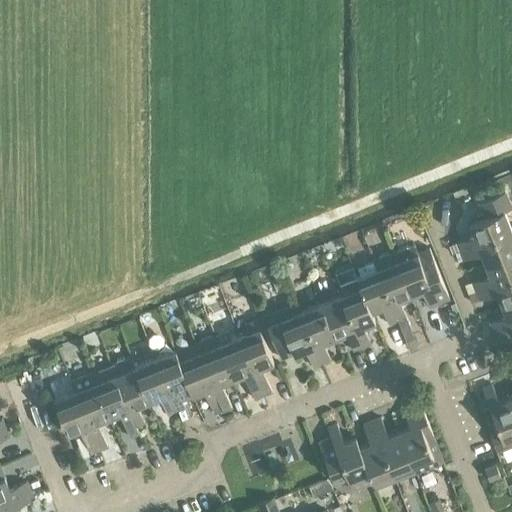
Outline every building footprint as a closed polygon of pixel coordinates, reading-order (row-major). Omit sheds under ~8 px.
[(485,217),(469,224),(474,236),(457,243),(461,252),(511,231),(503,211),(511,208),(504,191),(478,202),(485,217)] [(487,266),(511,255),(511,233),(511,231),(461,252),(464,261),(482,254),(487,266)] [(393,251),(412,296),(422,291),(429,308),(450,299),(435,260),(424,264),(420,253),(419,253),(415,243),(408,245),(407,244),(398,248),(398,249),(393,251)] [(374,260),(399,323),(408,319),(400,300),(412,296),(393,251),(389,253),(388,252),(380,255),(379,257),(373,259),(374,260)] [(511,255),(487,266),(491,276),(473,283),(477,291),(511,276),(511,255)] [(371,311),(373,310),(382,306),(390,326),(399,323),(374,260),(358,267),(361,276),(357,278),(361,288),(363,288),(371,311)] [(511,276),(477,291),(481,302),(498,295),(502,306),(511,301),(511,276)] [(363,288),(361,288),(342,296),(364,348),(373,344),(366,326),(377,322),(373,310),(371,311),(363,288)] [(322,304),(336,338),(348,334),(355,351),(364,348),(342,296),(322,304)] [(500,344),(511,338),(511,301),(502,306),(507,316),(491,323),(500,344)] [(302,312),(324,364),(333,360),(326,342),(336,338),(322,304),(302,312)] [(324,364),(302,312),(294,315),(291,307),(265,318),(282,360),(307,349),(315,368),(324,364)] [(239,337),(263,398),(273,394),(269,386),(270,386),(263,368),(274,364),(258,322),(243,328),(246,335),(239,337)] [(219,345),(233,380),(245,376),(254,401),(263,398),(239,337),(232,340),(228,329),(215,335),(219,345)] [(195,343),(224,412),(224,413),(232,410),(229,402),(230,401),(223,384),(233,380),(219,345),(215,335),(211,336),(210,335),(201,339),(201,340),(195,343)] [(180,360),(191,387),(194,395),(205,391),(215,416),(224,412),(195,343),(176,350),(177,352),(180,360)] [(191,387),(180,360),(177,352),(155,361),(176,412),(186,408),(179,391),(191,387)] [(111,363),(137,427),(146,424),(140,407),(150,403),(136,368),(131,356),(125,358),(124,357),(117,360),(116,361),(111,363)] [(136,368),(150,403),(161,399),(170,423),(179,419),(176,412),(155,361),(136,368)] [(91,372),(109,419),(120,414),(130,439),(140,435),(137,427),(111,363),(91,372)] [(71,380),(76,392),(100,450),(100,451),(108,448),(104,440),(105,439),(99,423),(109,419),(91,372),(71,380)] [(485,409),(490,407),(501,433),(492,437),(499,453),(511,447),(511,399),(501,404),(493,385),(483,389),(486,395),(480,397),(485,409)] [(51,391),(54,400),(68,435),(82,429),(91,453),(100,450),(76,392),(60,398),(57,391),(54,390),(51,391)] [(422,403),(415,406),(404,410),(411,427),(400,432),(416,474),(446,462),(436,437),(436,436),(422,403)] [(373,422),(397,482),(416,474),(400,432),(389,436),(382,418),(373,422)] [(360,448),(374,484),(375,484),(378,490),(397,482),(373,422),(365,426),(372,443),(362,447),(360,448)] [(360,448),(362,447),(359,439),(347,443),(339,425),(329,429),(333,439),(320,444),(337,486),(350,481),(355,492),(374,484),(360,448)] [(5,428),(0,430),(0,466),(0,465),(0,440),(9,437),(5,428)] [(485,469),(486,470),(489,480),(499,476),(495,465),(485,469)] [(0,466),(0,501),(30,490),(26,481),(9,488),(0,466)] [(328,477),(309,485),(314,497),(332,489),(328,477)] [(30,490),(0,501),(0,511),(18,511),(16,506),(33,500),(30,490)] [(326,511),(326,510),(320,511),(278,511),(272,497),(258,503),(261,511),(326,511)] [(429,502),(432,511),(445,511),(439,498),(429,502)]
